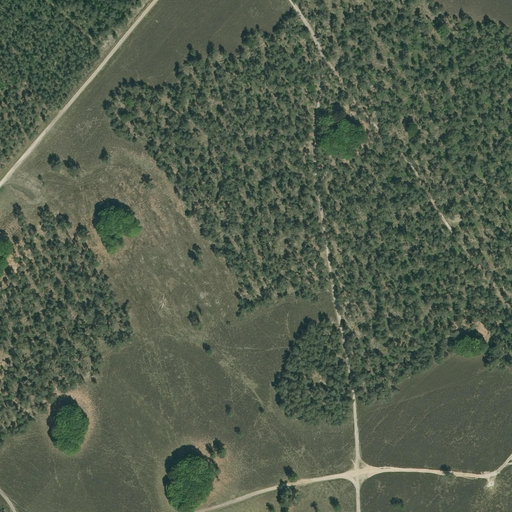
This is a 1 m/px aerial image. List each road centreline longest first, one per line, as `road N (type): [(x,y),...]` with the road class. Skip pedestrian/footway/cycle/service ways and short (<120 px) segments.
road 1 (track): [(357,473),(351,379),(318,196),(320,51)]
road 2 (track): [(320,51),(397,146),(511,315)]
road 3 (track): [(0,184),(155,0)]
road 4 (track): [(190,511),(357,473)]
road 5 (track): [(357,473),(483,476),(504,464)]
